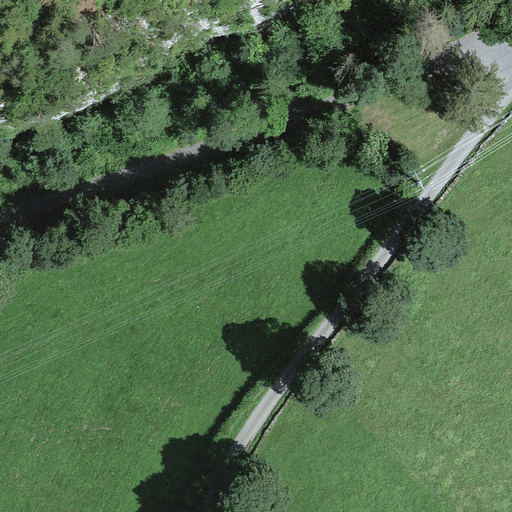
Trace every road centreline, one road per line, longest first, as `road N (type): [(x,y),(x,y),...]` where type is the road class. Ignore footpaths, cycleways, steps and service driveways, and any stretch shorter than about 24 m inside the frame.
road 1 (residential): [(0,217),(317,108),(511,27)]
road 2 (track): [(502,98),(279,384),(201,511)]
